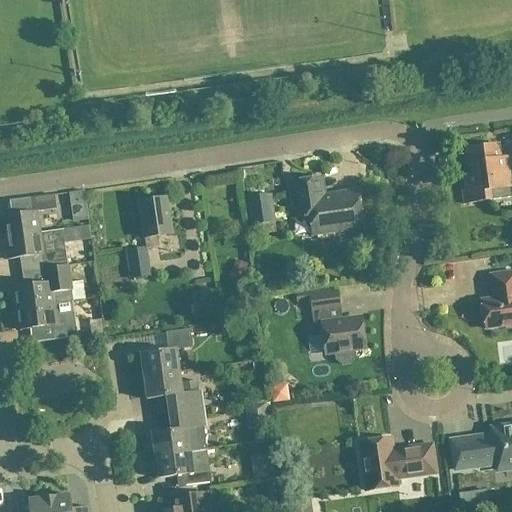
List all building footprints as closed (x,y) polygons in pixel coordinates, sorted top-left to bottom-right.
[(510,199),(508,189),(509,189),(505,160),(499,161),(497,146),(465,151),(469,176),(462,177),(464,192),(460,192),(462,206),(466,205),(466,206),(483,203),(489,202),(488,202),(510,199)] [(321,180),(287,185),(293,221),(300,220),(299,215),(305,214),(313,220),(315,236),(310,237),(311,238),(344,233),(343,229),(360,227),(355,193),(317,198),(315,182),(321,181),(321,180)] [(30,215),(1,219),(4,241),(39,236),(36,214),(55,212),(53,198),(29,201),(30,215)] [(247,201),(250,227),(268,225),(265,198),(247,201)] [(145,251),(126,254),(130,282),(149,279),(145,252),(158,250),(156,239),(170,237),(164,201),(138,205),(145,251)] [(52,234),(39,236),(4,241),(7,262),(41,258),(43,272),(67,268),(63,242),(53,243),(52,234)] [(45,286),(22,289),(11,291),(14,312),(54,307),(72,304),(67,268),(43,272),(45,286)] [(492,301),(480,303),(484,331),(511,326),(511,274),(489,278),(492,301)] [(336,294),(309,298),(311,313),(338,309),(336,294)] [(54,307),(14,312),(17,333),(51,329),(53,343),(77,340),(73,314),(55,317),(54,307)] [(211,310),(197,312),(199,326),(213,324),(211,310)] [(354,360),(353,352),(364,350),(360,320),(320,326),(324,356),(337,354),(338,362),(345,367),(349,366),(354,360)] [(143,380),(177,375),(174,353),(191,350),(189,332),(165,335),(167,353),(140,357),(143,380)] [(179,386),(177,375),(143,380),(146,402),(173,398),(176,415),(200,412),(196,384),(179,386)] [(279,388),(270,390),(272,404),(287,402),(285,393),(279,388)] [(200,412),(176,415),(178,432),(150,436),(154,459),(205,452),(200,412)] [(451,444),(455,472),(496,466),(497,473),(511,471),(511,428),(491,431),(492,438),(451,444)] [(390,441),(358,445),(364,493),(396,489),(395,482),(435,476),(431,447),(391,452),(390,441)] [(205,452),(154,459),(157,481),(184,478),(186,490),(210,486),(205,452)] [(207,511),(205,495),(169,500),(170,511),(207,511)] [(87,511),(87,510),(70,511),(68,497),(47,500),(48,511),(87,511)] [(48,511),(47,500),(27,503),(27,511),(48,511)]
